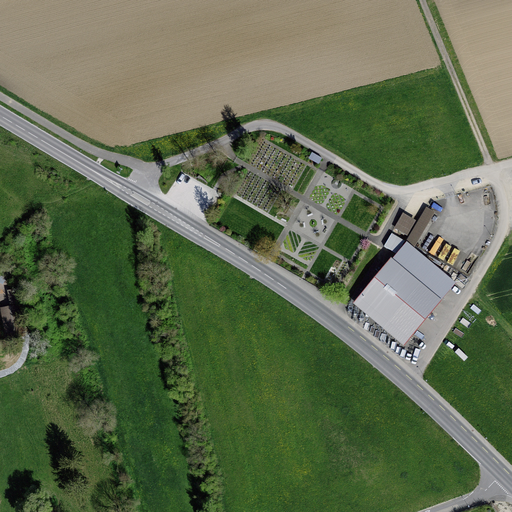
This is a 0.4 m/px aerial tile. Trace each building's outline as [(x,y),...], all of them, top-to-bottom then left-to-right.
[(432,213),(426,210),(407,241),(413,245),(432,213)] [(394,228),(407,235),(414,222),(402,215),(394,228)] [(404,242),(391,234),(384,247),(397,254),(404,242)] [(388,324),(421,285),(391,260),(359,300),(388,324)] [(17,306),(3,307),(5,334),(19,333),(17,306)]
